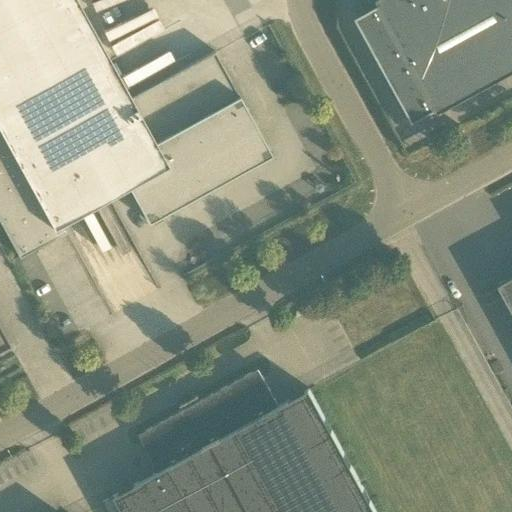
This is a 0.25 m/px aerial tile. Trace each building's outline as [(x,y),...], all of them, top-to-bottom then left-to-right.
[(214,51),(130,97),(77,0),(0,0),(0,222),(19,257),(65,232),(61,224),(134,184),(138,191),(132,194),(147,222),(209,188),(207,184),(265,152),(248,120),(251,118),(214,51)] [(436,108),(438,113),(511,72),(511,0),(376,0),(378,4),(355,16),(413,121),(436,108)] [(464,134),(460,125),(448,131),(453,140),(464,134)] [(511,308),(511,276),(498,284),(511,308)] [(0,350),(10,345),(0,327),(0,350)] [(278,405),(258,368),(138,434),(159,471),(103,501),(108,511),(123,511),(376,511),(309,388),(278,405)]
